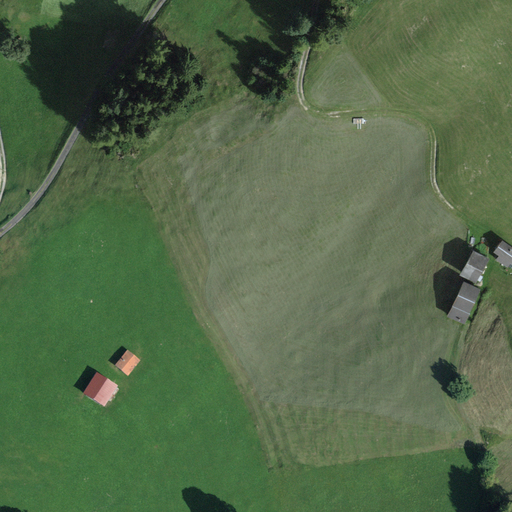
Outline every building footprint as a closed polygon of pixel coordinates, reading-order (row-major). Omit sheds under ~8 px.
[(511,247),(502,241),(494,253),(499,256),(496,260),(507,268),(510,264),(511,265),(511,247)] [(488,259),(472,251),(459,276),(475,284),(488,259)] [(480,289),(463,282),(447,317),(464,324),(480,289)] [(127,351),(115,366),(128,376),(140,361),(127,351)] [(116,386),(97,374),(84,393),(104,405),(116,386)]
